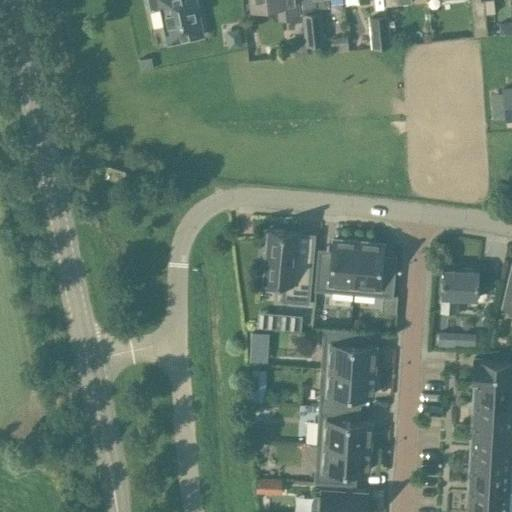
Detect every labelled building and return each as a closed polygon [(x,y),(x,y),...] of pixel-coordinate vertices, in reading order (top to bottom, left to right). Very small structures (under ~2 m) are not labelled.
[(148,0),(151,13),(163,10),(170,43),(201,37),(195,11),(198,11),(195,0),(148,0)] [(251,0),(252,6),(279,3),(281,15),(299,13),(297,0),(251,0)] [(493,0),(469,0),(474,36),(487,35),(485,12),(495,11),(493,0)] [(301,12),(305,41),(306,45),(307,45),(325,43),(321,10),(301,12)] [(391,44),(390,34),(388,13),(368,15),(372,47),(391,44)] [(511,21),(501,23),(502,33),(511,32),(511,21)] [(305,41),(294,42),(295,54),(308,53),(307,45),(306,45),(305,41)] [(511,119),(511,87),(503,88),(506,120),(511,119)] [(126,170),(115,166),(108,164),(105,175),(123,181),(126,170)] [(297,230),(270,228),(268,249),(264,251),(263,260),(267,262),(265,279),(284,281),(283,299),(308,301),(313,253),(295,251),(297,230)] [(316,288),(354,291),(358,240),(334,238),(331,261),(318,260),(316,288)] [(358,240),(354,291),(392,295),(394,267),(381,266),(383,242),(358,240)] [(479,269),(443,267),(442,294),(441,310),(456,311),(457,295),(478,296),(479,269)] [(258,309),(257,325),(293,327),(293,311),(258,309)] [(330,367),(374,370),(375,345),(351,343),(352,330),(324,328),(322,367),(330,368),(330,367)] [(251,329),(250,358),(267,359),(268,329),(251,329)] [(475,334),(439,335),(439,344),(475,343),(475,334)] [(475,381),(511,383),(511,360),(483,359),(483,357),(474,357),(473,382),(475,382),(475,381)] [(251,366),(250,399),(265,399),(266,366),(251,366)] [(328,391),(321,390),(320,405),(347,406),(348,393),(372,394),(374,370),(330,367),(330,368),(328,391)] [(475,382),(473,403),(511,404),(511,383),(475,381),(475,382)] [(511,404),(473,403),(472,424),(511,426),(511,404)] [(320,405),(318,443),(369,446),(371,421),(347,419),(347,406),(320,405)] [(478,446),(511,448),(511,436),(511,426),(472,424),(471,446),(478,446)] [(369,446),(318,443),(315,481),(343,482),(344,469),(368,470),(369,446)] [(510,470),(511,448),(478,446),(471,446),(470,467),(510,470)] [(510,470),(470,467),(468,489),(509,491),(510,470)] [(269,478),(268,492),(282,493),(283,479),(269,478)] [(365,511),(366,492),(323,489),(322,495),(315,495),(313,511),(365,511)] [(467,510),(495,511),(507,511),(509,491),(468,489),(467,510)]
